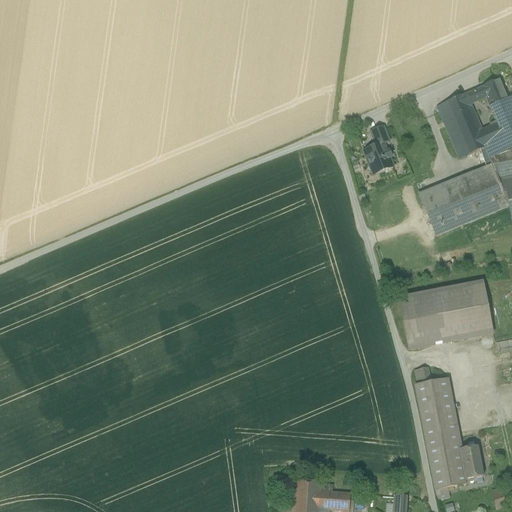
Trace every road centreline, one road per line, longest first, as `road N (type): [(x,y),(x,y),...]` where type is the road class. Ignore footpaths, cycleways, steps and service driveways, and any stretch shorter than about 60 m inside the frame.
road 1 (unclassified): [(333,133),(385,301),(436,511)]
road 2 (unclassified): [(333,133),(0,266)]
road 3 (unclassified): [(511,53),(333,133)]
road 4 (track): [(351,0),(333,133)]
